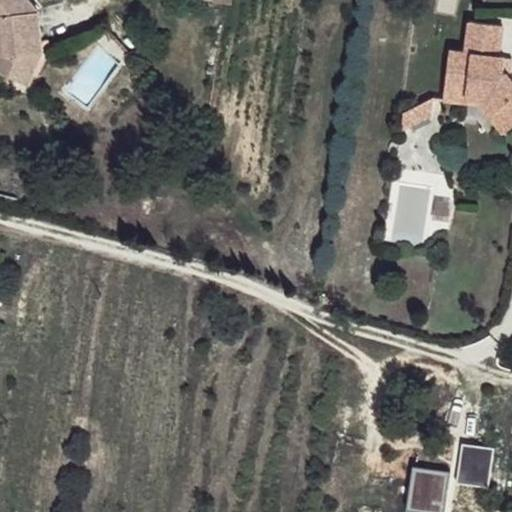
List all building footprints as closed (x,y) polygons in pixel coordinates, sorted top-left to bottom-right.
[(33,58),(47,63),(54,41),(45,43),(42,32),(52,30),(46,3),(42,0),(0,0),(0,8),(5,14),(14,47),(2,58),(1,60),(29,68),(33,58)] [(0,45),(5,46),(2,58),(14,47),(5,14),(0,8),(0,45)] [(444,101),(461,104),(463,96),(473,97),(477,67),(481,25),(471,24),(466,53),(450,52),(444,101)] [(480,98),(484,108),(499,133),(511,125),(511,78),(511,77),(506,77),(508,59),(502,58),(506,28),(481,25),(477,67),(473,97),(480,98)] [(45,43),(54,41),(52,30),(42,32),(45,43)] [(43,72),(47,63),(33,58),(29,68),(43,72)] [(461,104),(472,106),(473,97),(463,96),(461,104)] [(473,97),(472,106),(484,108),(480,98),(473,97)] [(413,106),(410,125),(431,119),(434,99),(413,106)] [(397,128),(410,125),(413,106),(400,109),(397,128)] [(407,506),(441,511),(443,511),(451,468),(415,462),(407,506)]
